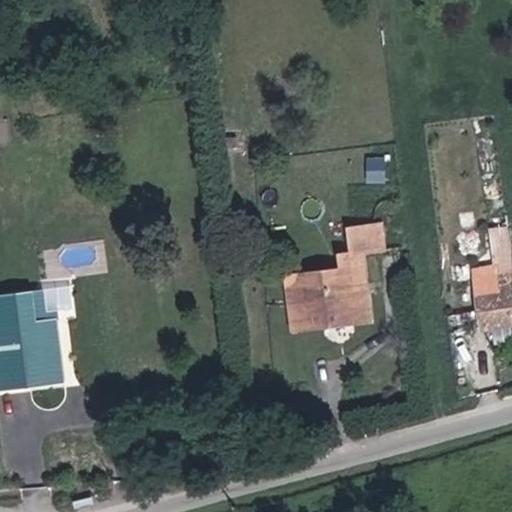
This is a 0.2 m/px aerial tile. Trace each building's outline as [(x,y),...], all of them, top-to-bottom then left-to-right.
[(338,270),(342,298),(304,302),(303,288),(284,291),(290,343),(365,335),(357,268),(380,265),(377,241),(347,244),(350,269),(338,270)] [(511,267),(500,269),(484,271),(487,289),(469,292),(474,326),(511,321),(511,267)] [(466,274),(469,292),(487,289),(484,271),(466,274)] [(340,285),(303,288),(304,302),(342,298),(340,285)] [(33,319),(29,286),(0,289),(0,380),(40,377),(64,374),(57,316),(33,319)] [(174,473),(196,470),(194,457),(172,460),(174,473)]
